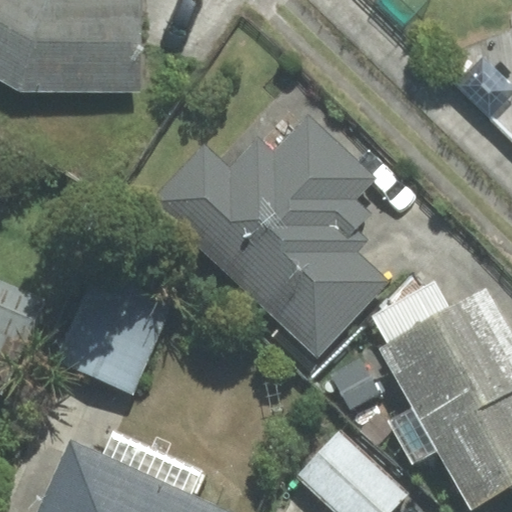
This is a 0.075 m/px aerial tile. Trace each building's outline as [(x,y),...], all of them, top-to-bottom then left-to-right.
[(0,0),(0,75),(21,87),(138,87),(138,0),(0,0)] [(231,168),(204,143),(154,196),(318,351),(383,282),(351,252),(363,239),(353,229),(367,213),(353,200),(374,178),(309,117),(274,154),(258,139),(231,168)] [(175,304),(100,269),(57,357),(132,393),(175,304)] [(0,282),(0,392),(2,393),(41,300),(0,282)] [(390,421),(413,463),(437,450),(470,510),(511,487),(511,335),(487,290),(449,311),(435,286),(377,317),(392,345),(384,350),(415,407),(390,421)] [(350,410),(379,394),(360,360),(332,376),(350,410)] [(73,441),(40,511),(227,511),(193,496),(203,473),(113,432),(102,455),(73,441)] [(340,433),(300,475),(339,511),(387,511),(405,494),(340,433)]
